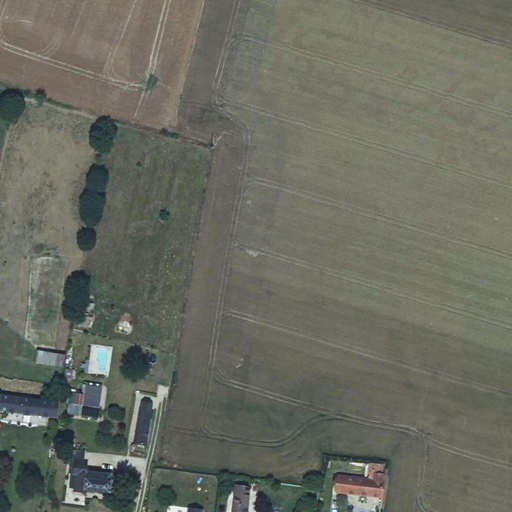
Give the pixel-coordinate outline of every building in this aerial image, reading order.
[(57,337),(17,330),(13,349),(54,355),(57,337)] [(58,399),(0,392),(0,407),(56,415),(58,399)] [(82,400),(73,398),(72,406),(82,406),(82,400)] [(100,408),(87,406),(85,414),(99,416),(100,408)] [(141,414),(134,447),(146,449),(153,417),(141,414)] [(87,460),(74,458),(73,467),(77,468),(75,475),(74,474),(72,487),(73,489),(75,491),(77,493),(85,494),(86,492),(110,496),(113,477),(89,473),(89,469),(85,468),(87,460)] [(376,474),(341,471),(339,488),(385,491),(387,468),(385,468),(386,459),(372,458),(372,467),(376,467),(376,474)] [(249,511),(251,494),(239,492),(236,511),(249,511)]
